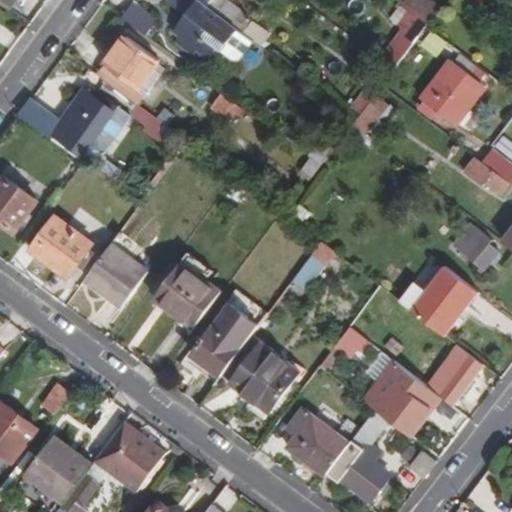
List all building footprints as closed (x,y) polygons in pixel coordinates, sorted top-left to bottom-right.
[(0,0),(13,9),(19,0),(0,0)] [(207,64),(219,48),(236,60),(241,60),(256,41),(241,30),(209,7),(199,0),(171,0),(169,3),(187,16),(183,22),(189,26),(177,41),(207,64)] [(213,0),(209,7),(241,30),(252,15),(231,0),(213,0)] [(433,0),(406,0),(405,2),(415,9),(431,22),(442,7),(433,0)] [(135,2),(124,17),(147,34),(158,20),(135,2)] [(407,27),(383,59),(396,68),(428,26),(431,22),(415,9),(404,24),(407,27)] [(149,77),(161,60),(129,37),(109,65),(148,93),(156,83),(149,77)] [(458,124),(489,86),(455,59),(424,98),(458,124)] [(148,93),(109,65),(101,75),(144,107),(151,96),(148,93)] [(87,90),(61,124),(54,134),(84,156),(113,116),(117,111),(102,101),(87,90)] [(228,114),(237,103),(224,93),(215,106),(228,114)] [(106,96),(102,101),(117,111),(113,116),(124,124),(131,114),(106,96)] [(377,96),(360,117),(354,125),(366,135),(389,105),(377,96)] [(61,124),(31,101),(20,115),(51,138),(54,134),(61,124)] [(280,132),(292,141),(299,131),(287,122),(280,132)] [(511,159),(511,142),(503,135),(495,146),(511,159)] [(511,183),(511,161),(495,148),(484,163),(511,183)] [(207,178),(216,164),(200,152),(190,166),(207,178)] [(507,201),(511,194),(511,183),(484,163),(479,159),(469,172),(485,186),(488,184),(501,194),(501,197),(507,201)] [(0,220),(15,232),(38,201),(7,178),(0,188),(0,220)] [(70,278),(95,244),(57,216),(33,250),(70,278)] [(477,262),(495,240),(473,223),(454,246),(477,262)] [(336,250),(323,241),(313,255),(325,264),(336,250)] [(150,271),(114,244),(88,278),(125,306),(150,271)] [(182,262),(206,279),(213,271),(189,253),(182,262)] [(325,264),(313,255),(290,286),(303,295),(325,264)] [(195,328),(222,292),(206,279),(182,262),(155,298),(195,328)] [(479,292),(446,266),(428,290),(412,309),(446,335),(479,292)] [(416,281),(401,300),(412,309),(428,290),(416,281)] [(214,361),(227,371),(242,350),(252,336),(260,325),(232,303),(188,363),(204,375),(214,361)] [(339,344),(356,357),(370,341),(353,327),(339,344)] [(270,412),(300,372),(262,344),(252,336),(242,350),(227,371),(223,376),(234,383),(233,384),(270,412)] [(453,405),(478,372),(467,364),(473,356),(459,346),(435,377),(450,389),(443,397),(453,405)] [(381,379),(393,358),(382,352),(370,372),(381,379)] [(204,375),(217,384),(223,376),(227,371),(214,361),(204,375)] [(395,361),(387,372),(397,380),(405,369),(395,361)] [(387,372),(365,400),(376,409),(391,420),(408,433),(429,404),(435,409),(443,397),(405,369),(397,380),(387,372)] [(56,414),(73,391),(61,383),(45,405),(56,414)] [(39,429),(0,398),(0,449),(15,461),(39,429)] [(429,404),(408,433),(413,437),(435,409),(429,404)] [(376,409),(357,435),(370,445),(391,420),(376,409)] [(288,448),(326,476),(328,473),(350,443),(305,410),(292,428),(299,434),(288,448)] [(171,454),(127,422),(100,459),(99,460),(141,491),(149,480),(151,481),(171,454)] [(350,443),(328,473),(340,481),(344,478),(373,500),(391,476),(374,462),(381,453),(370,445),(357,435),(350,443)] [(66,503),(88,474),(95,464),(80,451),(76,455),(55,438),(28,475),(66,503)] [(412,468),(425,478),(441,458),(427,448),(412,468)] [(59,511),(85,511),(90,507),(86,503),(100,483),(88,474),(66,503),(59,511)] [(184,511),(182,510),(181,511),(177,511),(172,508),(158,498),(148,511),(184,511)]
